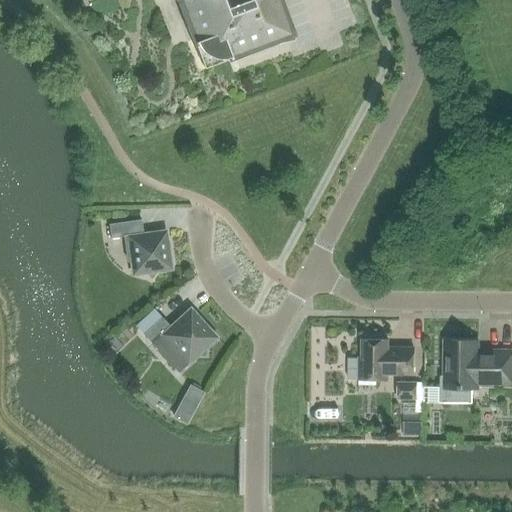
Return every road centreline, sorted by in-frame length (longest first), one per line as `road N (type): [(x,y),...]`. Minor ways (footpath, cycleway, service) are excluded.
road 1 (residential): [(309,270),(412,78),(414,41),(399,0)]
road 2 (residential): [(511,303),(373,301),(309,270)]
road 3 (residential): [(253,511),(254,384),(272,339)]
road 4 (residential): [(272,339),(214,287),(200,252),(202,208)]
